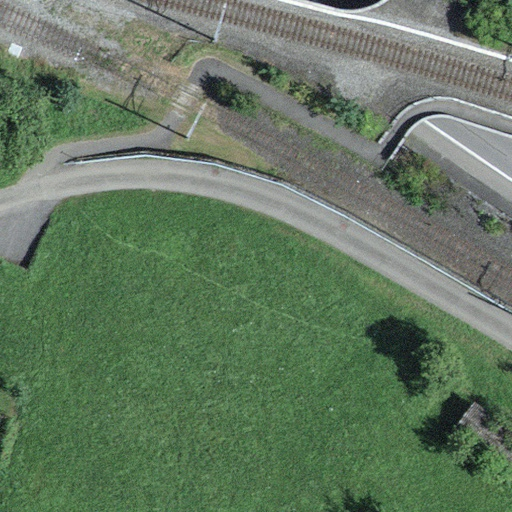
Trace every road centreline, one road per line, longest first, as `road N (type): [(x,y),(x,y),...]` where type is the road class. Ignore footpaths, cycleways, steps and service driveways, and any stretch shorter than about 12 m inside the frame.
road 1 (unclassified): [(511,333),(294,207),(244,187),(140,173),(31,188)]
road 2 (primary): [(511,134),(318,0)]
